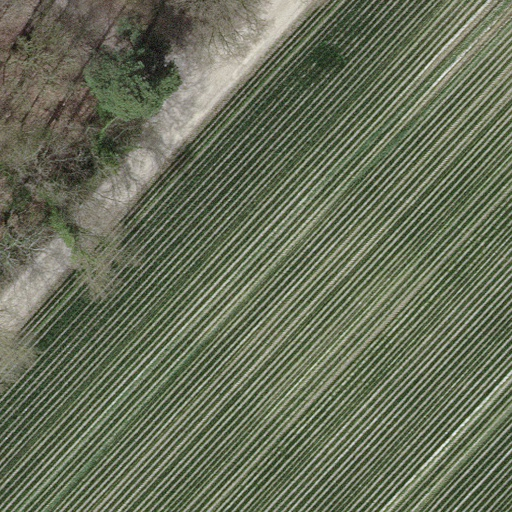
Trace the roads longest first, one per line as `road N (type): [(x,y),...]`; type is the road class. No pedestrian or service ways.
road 1 (track): [(0,334),(308,0)]
road 2 (track): [(69,0),(212,104)]
